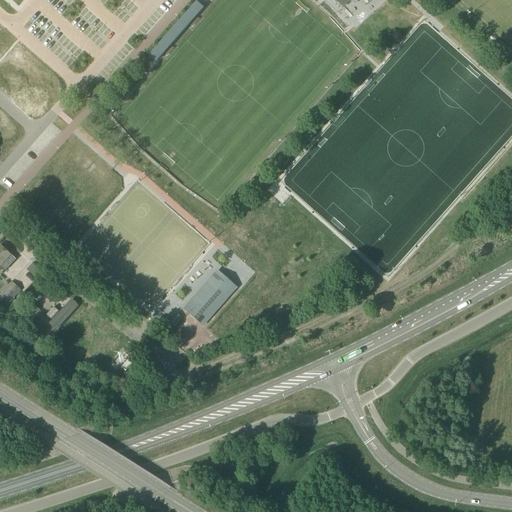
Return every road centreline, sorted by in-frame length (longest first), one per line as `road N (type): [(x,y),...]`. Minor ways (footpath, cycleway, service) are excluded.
road 1 (primary): [(0,491),(148,442),(334,365)]
road 2 (unclassified): [(15,511),(272,422),(319,422),(352,407)]
road 3 (residential): [(203,368),(174,372),(0,216)]
road 4 (track): [(419,264),(384,290),(203,368)]
road 5 (secondary): [(191,511),(0,392)]
road 6 (secondary): [(511,504),(439,494),(409,481),(374,448),(352,407)]
road 7 (primary): [(334,365),(511,273)]
road 8 (unclassified): [(352,407),(417,356),(511,303)]
